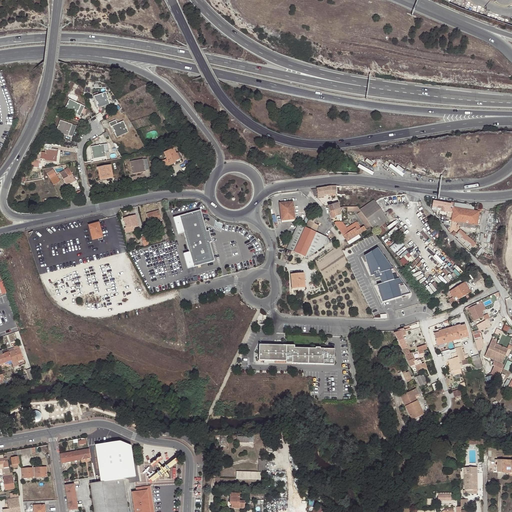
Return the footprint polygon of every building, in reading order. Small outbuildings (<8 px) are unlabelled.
[(94,97),(97,106),(105,104),(106,106),(110,104),(106,94),(94,97)] [(73,112),(72,114),(76,115),(76,114),(80,116),(84,107),(69,100),(65,109),(73,112)] [(112,127),(116,136),(123,133),(124,134),(127,133),(123,122),(118,124),(116,120),(109,123),(111,127),(112,127)] [(65,133),(65,134),(69,135),(72,136),(76,126),(60,121),(57,130),(65,133)] [(53,160),(53,161),(57,162),(58,150),(51,150),(52,145),(45,144),(45,149),(46,149),(44,159),(53,160)] [(102,156),(102,157),(106,157),(105,153),(109,152),(108,145),(91,147),(93,157),(102,156)] [(179,160),(176,154),(174,149),(164,153),(166,159),(162,161),(165,167),(173,164),(172,162),(175,161),(179,160)] [(141,171),(141,172),(146,172),(145,170),(149,169),(147,160),(131,162),(132,172),(141,171)] [(106,177),(107,178),(113,177),(111,166),(97,168),(99,178),(106,177)] [(78,184),(69,169),(60,174),(69,189),(78,184)] [(315,197),(316,197),(318,197),(324,197),(324,195),(332,195),(337,195),(337,187),(334,186),(331,187),(329,187),(322,188),(311,190),(315,197)] [(342,195),(342,200),(350,200),(350,195),(352,195),(351,186),(346,186),(342,186),(342,195)] [(385,195),(385,192),(367,188),(357,186),(356,186),(351,186),(352,195),(363,195),(363,192),(366,192),(366,194),(381,197),(381,196),(383,197),(383,194),(385,195)] [(373,201),(360,211),(361,212),(369,222),(372,227),(374,230),(376,229),(384,223),(387,221),(374,203),(373,201)] [(451,204),(433,201),(431,209),(449,212),(449,215),(452,216),(454,208),(455,203),(451,202),(451,204)] [(290,220),(295,220),(293,202),(279,204),(281,219),(289,218),(290,220)] [(340,208),(339,203),(332,205),(335,216),(342,215),(340,208)] [(331,217),(332,219),(336,218),(335,216),(332,205),(328,206),(329,211),(331,217)] [(473,211),(454,208),(452,216),(451,221),(456,221),(456,223),(457,223),(457,226),(465,227),(466,224),(470,226),(470,224),(472,224),(472,228),(476,229),(479,212),(477,212),(473,211)] [(159,211),(146,214),(149,224),(162,220),(159,211)] [(201,212),(172,219),(177,236),(184,234),(189,253),(183,255),(188,270),(215,263),(210,244),(212,244),(209,233),(206,233),(201,212)] [(348,242),(372,227),(369,222),(361,212),(357,215),(364,226),(360,228),(356,222),(347,229),(344,225),(338,229),(345,238),(348,242)] [(312,213),(309,221),(314,223),(317,216),(312,213)] [(135,216),(124,219),(126,228),(133,226),(133,227),(138,226),(135,216)] [(314,223),(309,221),(306,228),(316,233),(319,226),(314,223)] [(99,223),(89,226),(90,232),(87,233),(89,240),(92,239),(93,240),(103,238),(99,223)] [(387,226),(384,223),(376,229),(380,236),(386,232),(384,228),(387,226)] [(292,239),(287,249),(292,252),(304,227),(299,225),(296,230),(292,239)] [(299,255),(307,258),(329,242),(326,237),(316,233),(306,228),(304,227),(292,252),(291,254),(294,255),(295,253),(299,255)] [(167,228),(162,230),(165,239),(170,238),(167,228)] [(460,230),(454,236),(463,244),(463,245),(467,249),(470,245),(471,246),(473,248),(477,244),(460,230)] [(378,249),(365,256),(371,276),(374,275),(375,278),(380,277),(381,284),(377,285),(383,302),(411,294),(378,249)] [(477,270),(473,273),(480,280),(483,277),(477,270)] [(292,289),(297,289),(297,287),(305,286),(304,273),(291,274),(292,289)] [(480,280),(473,273),(469,276),(476,283),(480,280)] [(450,292),(452,295),(454,293),(456,296),(458,300),(471,292),(465,282),(450,292)] [(467,333),(465,325),(460,327),(458,327),(458,326),(449,328),(452,337),(453,341),(467,337),(465,333),(467,333)] [(406,335),(405,332),(404,328),(399,330),(399,332),(394,333),(399,343),(405,356),(410,354),(410,353),(402,337),(406,335)] [(452,337),(449,328),(441,330),(441,332),(439,332),(434,334),(438,345),(445,343),(453,341),(452,337)] [(423,350),(427,349),(424,339),(415,342),(417,348),(418,351),(423,350)] [(481,351),(487,343),(484,341),(482,345),(480,344),(477,348),(481,351)] [(495,344),(491,342),(485,356),(502,363),(506,353),(494,348),(495,344)] [(459,362),(465,360),(464,356),(463,352),(461,343),(454,345),(455,348),(455,350),(459,362)] [(294,344),(260,344),(259,359),(286,360),(286,362),(335,364),(335,349),(295,347),(294,344)] [(508,349),(495,344),(494,348),(506,353),(508,349)] [(0,364),(11,361),(12,363),(18,361),(23,359),(19,348),(8,352),(3,354),(3,352),(2,352),(0,352),(0,364)] [(455,350),(443,353),(445,361),(448,360),(451,372),(454,371),(460,369),(460,368),(459,362),(455,350)] [(410,354),(405,356),(409,364),(416,362),(412,353),(410,354)] [(474,366),(481,364),(479,355),(474,356),(472,357),(472,358),(474,366)] [(416,362),(409,364),(411,368),(416,366),(418,372),(427,369),(425,363),(422,364),(420,360),(418,361),(416,362)] [(402,373),(406,380),(411,377),(409,371),(406,373),(405,371),(402,373)] [(423,374),(416,377),(419,385),(426,382),(423,374)] [(17,378),(19,383),(28,380),(26,375),(17,378)] [(441,389),(438,382),(432,385),(434,391),(441,389)] [(424,415),(415,398),(415,396),(419,394),(416,389),(400,397),(412,420),(424,415)] [(249,437),(237,437),(237,442),(253,442),(254,434),(249,434),(249,437)] [(108,446),(98,447),(100,457),(110,455),(108,446)] [(100,457),(98,447),(89,449),(91,458),(100,457)] [(36,454),(35,448),(30,448),(25,449),(26,455),(27,456),(30,455),(30,454),(32,454),(31,455),(35,455),(35,454),(36,454)] [(91,458),(89,449),(79,451),(81,460),(91,458)] [(172,450),(160,451),(161,462),(172,462),(172,450)] [(79,451),(69,453),(71,462),(81,460),(79,451)] [(71,462),(69,453),(60,454),(62,463),(66,462),(71,462)] [(0,464),(3,464),(4,468),(9,467),(7,458),(4,458),(4,456),(0,456),(0,464)] [(19,456),(11,457),(13,468),(18,467),(18,464),(20,464),(19,456)] [(497,468),(497,472),(506,473),(511,473),(511,460),(503,460),(498,460),(497,468)] [(32,468),(28,468),(29,475),(22,476),(22,478),(47,477),(46,467),(34,468),(34,465),(32,465),(32,468)] [(1,468),(3,476),(11,475),(10,473),(10,467),(9,467),(4,468),(1,468)] [(477,467),(464,468),(465,490),(478,490),(477,467)] [(149,475),(151,481),(163,477),(161,471),(149,475)] [(261,472),(237,471),(236,479),(261,480),(261,472)] [(15,489),(12,473),(10,473),(11,475),(3,476),(5,490),(15,489)] [(128,511),(123,479),(90,483),(94,511),(128,511)] [(78,509),(74,485),(74,484),(65,486),(69,510),(78,509)] [(136,488),(136,492),(147,490),(150,511),(154,511),(150,486),(136,488)] [(136,492),(132,492),(134,511),(150,511),(147,490),(136,492)] [(230,493),(230,502),(232,502),(232,504),(232,508),(245,508),(245,500),(239,501),(239,493),(230,493)] [(20,511),(20,506),(19,502),(18,498),(5,500),(5,504),(7,504),(8,503),(9,509),(8,509),(3,510),(2,511),(20,511)]
